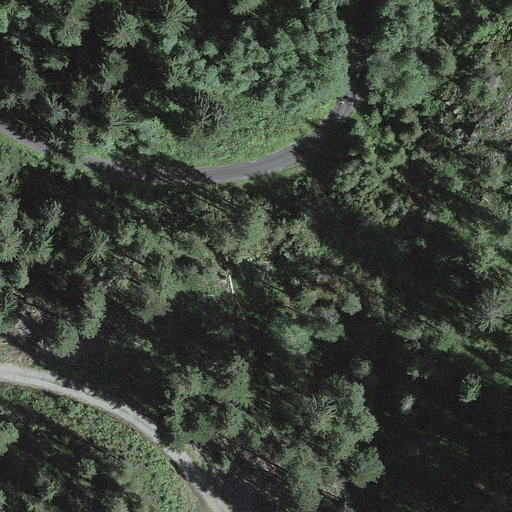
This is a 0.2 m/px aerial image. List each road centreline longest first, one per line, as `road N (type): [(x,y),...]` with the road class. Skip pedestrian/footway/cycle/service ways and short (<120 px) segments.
road 1 (track): [(0,124),(96,166),(131,172),(198,174),(282,161),(329,131),(362,78),(360,0)]
road 2 (track): [(0,363),(104,395),(168,444),(224,511)]
